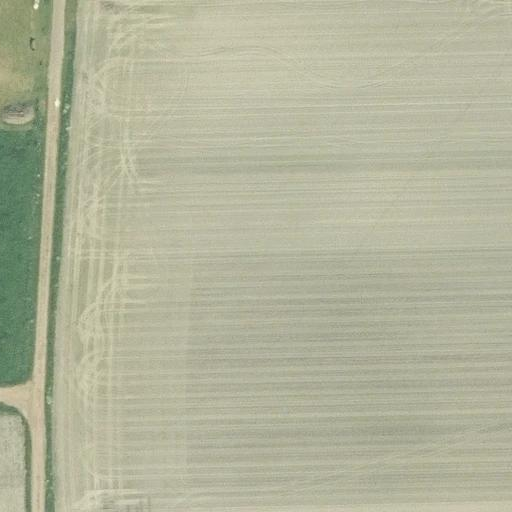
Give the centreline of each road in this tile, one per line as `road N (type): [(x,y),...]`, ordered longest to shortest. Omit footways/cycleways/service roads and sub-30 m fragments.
road 1 (track): [(52,109),(36,391)]
road 2 (track): [(36,391),(41,511)]
